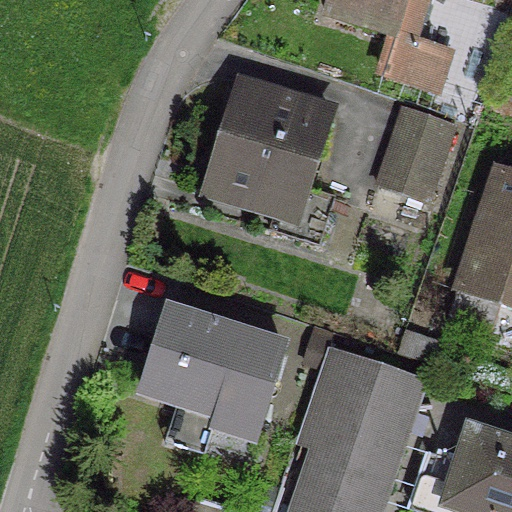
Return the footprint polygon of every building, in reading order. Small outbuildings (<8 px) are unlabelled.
[(325,0),(320,18),(389,39),(377,76),(431,93),(444,53),(412,43),(425,0),(325,0)] [(325,118),(234,90),(200,195),(290,222),(285,239),(311,247),(326,200),(300,191),(325,118)] [(422,206),(448,130),(398,113),(372,189),(422,206)] [(478,341),(489,306),(511,313),(511,181),(494,176),(484,205),(472,202),(447,279),(459,283),(455,295),(457,295),(446,329),(478,341)] [(279,355),(162,317),(137,394),(211,418),(207,432),(250,446),(279,355)] [(392,357),(444,373),(450,353),(399,337),(392,357)] [(387,511),(422,393),(339,370),(298,511),(387,511)] [(511,511),(511,448),(464,433),(445,489),(422,482),(418,482),(415,485),(407,510),(407,511),(511,511)]
